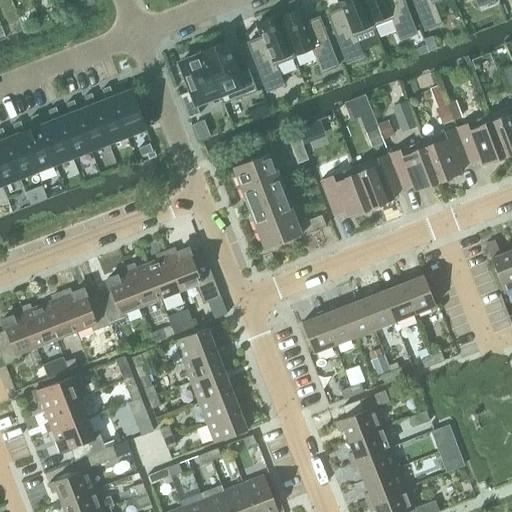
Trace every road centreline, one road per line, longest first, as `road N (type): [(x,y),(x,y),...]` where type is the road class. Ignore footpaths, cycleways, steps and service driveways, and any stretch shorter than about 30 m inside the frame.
road 1 (residential): [(247,301),(511,199)]
road 2 (residential): [(328,511),(247,301)]
road 3 (residential): [(0,281),(200,203)]
road 4 (residential): [(0,88),(136,35)]
road 5 (residential): [(188,170),(136,35)]
